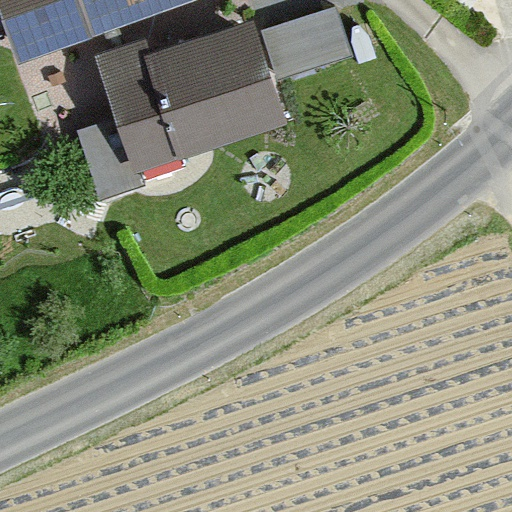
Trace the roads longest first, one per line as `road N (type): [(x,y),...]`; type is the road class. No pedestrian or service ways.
road 1 (tertiary): [(0,439),(257,311),(371,239),(511,126)]
road 2 (track): [(407,0),(511,102)]
